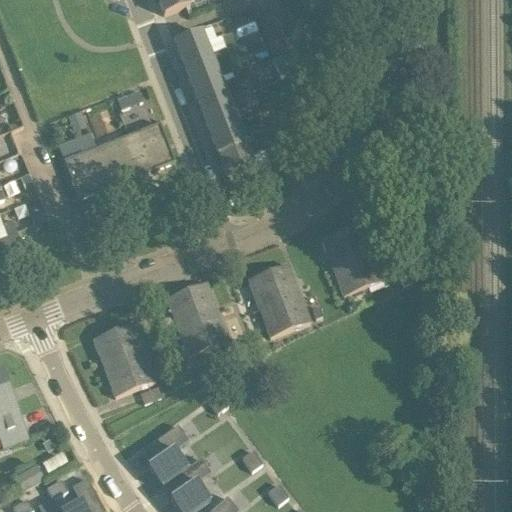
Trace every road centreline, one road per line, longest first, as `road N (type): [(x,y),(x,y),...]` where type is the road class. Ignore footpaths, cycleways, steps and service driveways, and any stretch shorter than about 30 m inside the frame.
road 1 (residential): [(226,245),(279,225),(319,198),(367,148),(398,85),(407,0)]
road 2 (residential): [(226,245),(133,0)]
road 3 (residential): [(135,511),(78,426),(27,324)]
road 4 (residential): [(27,324),(226,245)]
